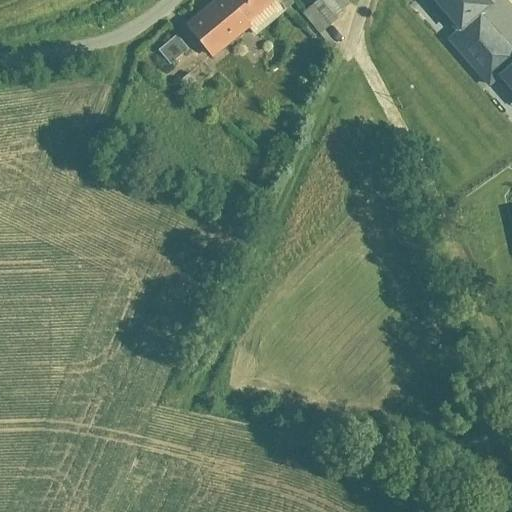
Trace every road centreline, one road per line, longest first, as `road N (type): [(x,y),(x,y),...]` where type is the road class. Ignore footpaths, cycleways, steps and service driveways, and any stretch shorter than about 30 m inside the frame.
road 1 (track): [(193,367),(356,50),(368,0)]
road 2 (track): [(511,366),(356,50)]
road 3 (residential): [(169,0),(154,12),(0,52)]
